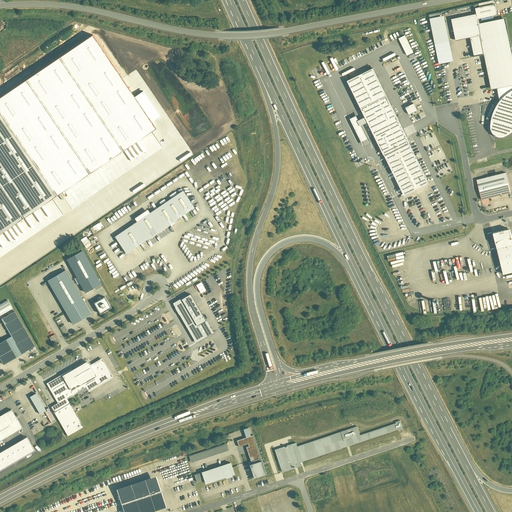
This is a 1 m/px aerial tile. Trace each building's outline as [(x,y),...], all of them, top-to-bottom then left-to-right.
[(487,54),(494,89),(499,88),(502,102),(509,94),(511,92),(511,37),(508,18),(483,23),(482,17),(492,15),(490,4),(478,6),(480,14),(453,19),(458,41),(473,38),(476,56),(487,54)] [(430,18),(439,63),(454,60),(445,15),(430,18)] [(404,35),(397,38),(405,56),(412,52),(404,35)] [(372,71),(346,84),(405,197),(430,184),(372,71)] [(511,92),(509,94),(502,102),(500,104),(494,119),(493,129),(496,137),(503,139),(511,137),(511,136),(511,92)] [(406,114),(416,110),(413,103),(403,107),(406,114)] [(0,112),(0,235),(57,197),(0,112)] [(506,172),(477,179),(482,199),(511,192),(506,172)] [(139,222),(116,237),(129,255),(197,209),(184,191),(152,213),(150,210),(137,219),(139,222)] [(77,232),(89,226),(82,215),(71,221),(77,232)] [(95,233),(105,227),(102,222),(92,228),(95,233)] [(495,244),(503,274),(511,272),(511,239),(506,238),(500,240),(495,244)] [(80,249),(66,257),(85,291),(99,284),(80,249)] [(46,279),(72,323),(91,312),(65,268),(46,279)] [(198,284),(201,293),(207,291),(204,282),(198,284)] [(189,291),(172,302),(195,341),(212,331),(189,291)] [(104,296),(93,302),(100,313),(110,306),(104,296)] [(9,299),(0,304),(0,316),(15,308),(9,299)] [(0,343),(0,358),(4,364),(35,346),(15,311),(2,319),(12,337),(0,343)] [(57,402),(51,406),(67,435),(83,426),(66,397),(77,392),(76,390),(85,385),(88,390),(113,376),(102,357),(90,363),(88,360),(72,369),(71,368),(46,382),(57,402)] [(33,396),(43,414),(49,411),(39,393),(33,396)] [(0,467),(33,448),(26,435),(0,450),(0,438),(22,426),(11,407),(0,413),(0,467)] [(298,442),(277,449),(285,472),(304,466),(303,462),(405,428),(402,420),(397,422),(398,423),(363,435),(360,426),(299,446),(298,442)] [(247,448),(253,465),(264,461),(255,436),(238,441),(240,447),(249,444),(250,447),(247,448)] [(192,456),(194,462),(230,450),(228,444),(192,456)] [(264,461),(253,465),(257,478),(268,475),(264,461)] [(205,472),(208,483),(238,474),(234,463),(205,472)] [(118,489),(125,511),(151,511),(168,507),(158,476),(118,489)]
